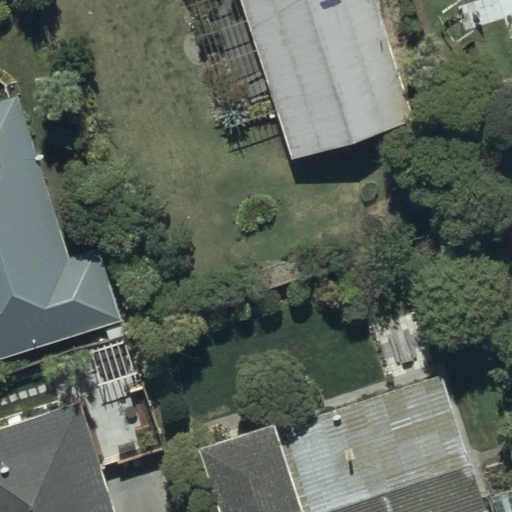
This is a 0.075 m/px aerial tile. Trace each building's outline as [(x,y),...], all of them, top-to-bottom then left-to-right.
[(234,0),(284,155),(407,116),(370,0),(234,0)] [(0,351),(114,316),(91,244),(61,254),(9,93),(0,96),(0,351)] [(511,224),(501,228),(511,264),(511,224)] [(267,415),(260,395),(185,419),(214,511),(422,511),(436,507),(437,511),(471,511),(467,498),(484,492),(437,357),(267,415)] [(103,511),(66,397),(0,418),(0,511),(103,511)]
